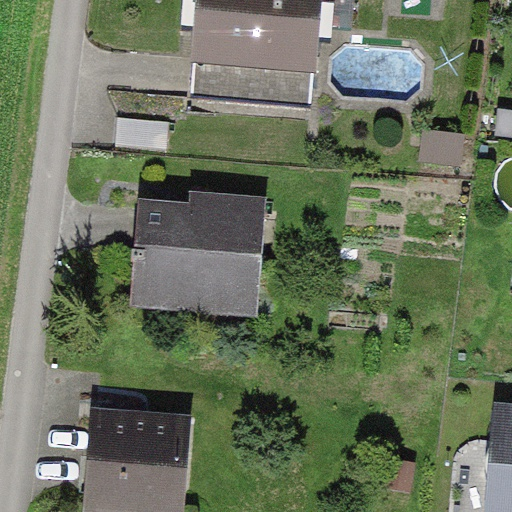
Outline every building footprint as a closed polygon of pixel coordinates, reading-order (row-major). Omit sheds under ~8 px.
[(200,0),(196,58),(204,59),(201,98),(312,108),(321,0),(200,0)] [(171,123),(121,118),(118,146),(169,151),(171,123)] [(143,207),(135,303),(189,307),(190,298),(262,303),(270,204),(223,200),(222,214),(143,207)] [(100,415),(92,511),(181,511),(188,421),(100,415)] [(511,511),(511,422),(494,421),(485,511),(511,511)]
